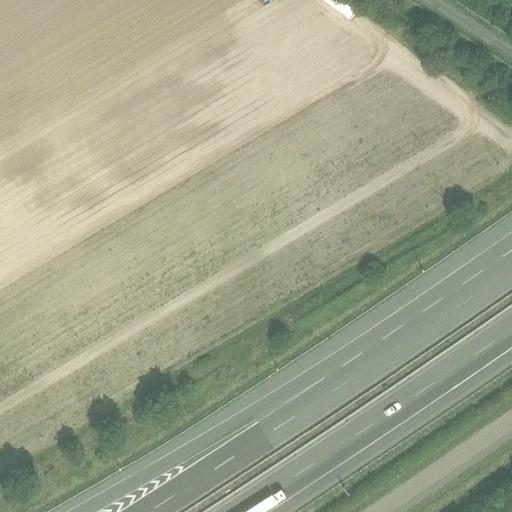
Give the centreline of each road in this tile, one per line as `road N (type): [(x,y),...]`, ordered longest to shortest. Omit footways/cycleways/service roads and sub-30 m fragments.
road 1 (motorway): [(241,511),(511,327)]
road 2 (motorway): [(335,389),(101,511)]
road 3 (motorway): [(335,389),(149,511)]
road 4 (motorway): [(511,269),(335,389)]
road 5 (unclassified): [(373,511),(511,420)]
